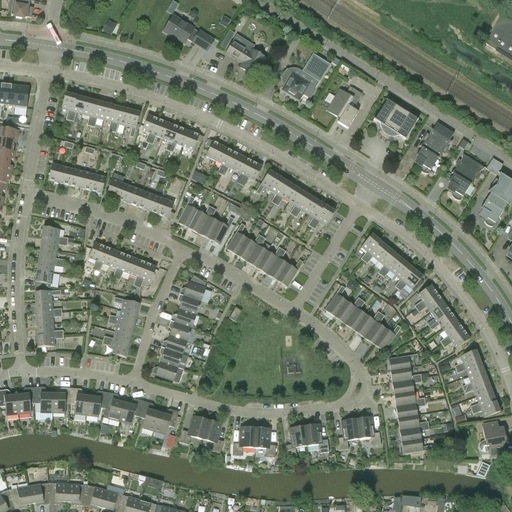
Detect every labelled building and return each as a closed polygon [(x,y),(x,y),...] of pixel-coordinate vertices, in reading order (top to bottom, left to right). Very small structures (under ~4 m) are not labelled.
[(30,2),(20,0),(8,0),(6,14),(11,15),(10,16),(15,17),(15,18),(21,19),(22,18),(27,19),(27,18),(31,19),(32,13),(28,12),(30,2)] [(187,40),(192,43),(206,52),(214,41),(199,32),(198,33),(193,30),(193,29),(173,16),(163,32),(172,38),(172,37),(184,45),(187,40)] [(511,60),(511,21),(503,16),(486,44),(511,60)] [(224,17),(219,24),(226,28),(230,21),(224,17)] [(113,31),(105,27),(102,32),(110,36),(113,31)] [(250,53),(232,42),(226,53),(243,64),(240,68),(254,77),(265,59),(251,50),(250,53)] [(281,79),(281,80),(281,79),(284,81),(285,84),(281,91),(298,101),(303,95),(309,99),(330,66),(312,55),(302,72),(300,71),(298,70),(295,69),(293,69),(291,69),(289,70),(287,70),(285,71),(284,73),(282,75),(281,77),(281,79)] [(331,64),(337,67),(340,62),(334,59),(331,64)] [(339,68),(337,72),(344,76),(346,73),(339,68)] [(16,86),(6,85),(4,105),(14,106),(16,86)] [(29,88),(16,86),(14,108),(26,110),(29,88)] [(339,90),(326,112),(339,120),(337,123),(347,129),(358,113),(348,106),(351,102),(355,105),(362,95),(351,89),(347,95),(339,90)] [(68,112),(65,121),(69,122),(76,97),(65,94),(61,110),(68,112)] [(73,123),(75,116),(75,114),(82,115),(86,99),(76,97),(69,122),(73,123)] [(89,117),(86,126),(90,127),(97,102),(86,99),(82,115),(89,117)] [(389,142),(392,142),(392,138),(393,138),(395,138),(397,137),(398,137),(405,141),(418,121),(386,100),(373,121),(379,125),(380,129),(381,131),(378,133),(377,132),(377,133),(377,134),(379,136),(381,138),(384,140),(386,141),(389,142)] [(94,128),(96,122),(97,119),(103,121),(107,105),(97,102),(90,127),(94,128)] [(110,123),(108,132),(111,133),(118,108),(107,105),(103,121),(110,123)] [(115,134),(117,128),(118,125),(124,127),(129,111),(118,108),(111,133),(115,134)] [(133,139),(135,132),(140,114),(129,111),(124,127),(131,128),(129,137),(133,139)] [(148,134),(145,143),(148,144),(158,120),(147,116),(141,131),(148,134)] [(152,146),(154,140),(156,137),(162,140),(168,124),(158,120),(148,144),(152,146)] [(168,142),(165,151),(169,152),(178,128),(168,124),(162,140),(168,142)] [(420,168),(419,170),(419,171),(420,172),(421,173),(423,174),(424,175),(426,175),(427,175),(437,159),(440,161),(442,152),(444,148),(452,142),(450,141),(454,134),(437,124),(433,130),(430,129),(428,138),(426,141),(418,147),(421,149),(416,157),(418,158),(414,164),(420,168)] [(1,128),(0,132),(0,139),(13,142),(14,139),(17,139),(18,131),(1,128)] [(172,154),(175,148),(176,145),(183,148),(189,132),(178,128),(169,152),(172,154)] [(189,132),(183,148),(193,152),(196,142),(200,144),(202,138),(189,132)] [(0,150),(14,153),(16,145),(13,145),(13,142),(0,139),(0,150)] [(463,140),(461,142),(458,147),(464,150),(468,143),(463,140)] [(205,157),(215,162),(222,147),(209,141),(206,146),(209,148),(205,157)] [(221,165),(217,174),(220,175),(232,152),(222,147),(215,162),(221,165)] [(14,153),(0,150),(0,161),(9,163),(10,160),(13,160),(14,153)] [(224,177),(227,172),(228,169),(235,172),(242,157),(232,152),(220,175),(224,177)] [(470,186),(472,187),(475,178),(477,175),(484,168),(463,155),(460,164),(458,167),(451,174),(453,175),(470,186)] [(241,175),(236,184),(240,186),(252,162),(242,157),(235,172),(241,175)] [(485,170),(489,172),(496,176),(502,166),(492,159),(485,170)] [(9,166),(9,163),(0,161),(0,172),(11,174),(12,167),(9,166)] [(254,182),(262,167),(252,162),(240,186),(244,187),(248,179),(254,182)] [(58,184),(62,168),(51,165),(47,181),(58,184)] [(62,168),(58,184),(69,186),(73,170),(62,168)] [(73,170),(69,186),(80,189),(84,173),(73,170)] [(9,182),(11,174),(0,172),(0,183),(6,184),(6,181),(9,182)] [(195,172),(191,178),(202,183),(205,177),(195,172)] [(269,172),(255,193),(259,196),(264,188),(269,191),(278,177),(269,172)] [(84,173),(80,189),(90,192),(94,176),(84,173)] [(114,174),(111,181),(106,196),(116,200),(122,184),(124,178),(114,174)] [(490,228),(492,228),(503,211),(502,211),(506,205),(509,206),(511,197),(511,196),(511,182),(499,174),(497,183),(495,187),(488,193),(491,195),(486,201),(480,209),(483,211),(479,217),(485,221),(483,222),(484,224),(485,225),(486,226),(487,227),(489,227),(490,228)] [(460,202),(468,189),(470,186),(453,175),(448,183),(450,184),(446,190),(452,194),(451,196),(452,199),(454,200),(457,201),(460,202)] [(94,176),(90,192),(101,194),(105,179),(94,176)] [(276,195),(271,203),(274,205),(287,183),(278,177),(269,191),(276,195)] [(277,207),(281,202),(282,199),(288,203),(297,189),(287,183),(274,205),(277,207)] [(122,184),(116,200),(126,204),(132,188),(122,184)] [(132,188),(126,204),(137,208),(142,192),(132,188)] [(294,207),(289,215),(292,217),(306,195),(297,189),(288,203),(294,207)] [(142,192),(137,208),(147,211),(153,196),(142,192)] [(296,219),(299,214),(301,211),(307,215),(316,201),(306,195),(292,217),(296,219)] [(153,196),(147,211),(157,215),(163,200),(153,196)] [(190,208),(194,200),(190,198),(177,223),(188,229),(197,212),(190,208)] [(163,200),(157,215),(171,221),(174,215),(170,213),(173,204),(163,200)] [(313,218),(308,226),(311,229),(325,207),(316,201),(307,215),(313,218)] [(206,207),(202,214),(197,212),(188,229),(198,235),(208,217),(212,210),(206,207)] [(314,231),(318,225),(319,223),(326,226),(334,213),(325,207),(311,229),(314,231)] [(208,217),(198,235),(209,240),(218,223),(212,220),(216,212),(212,210),(208,217)] [(220,246),(233,220),(230,218),(225,227),(218,223),(209,240),(220,246)] [(240,235),(245,227),(241,225),(225,250),(236,256),(246,239),(240,235)] [(68,239),(61,238),(58,238),(59,231),(43,228),(41,239),(67,243),(68,239)] [(253,244),(246,239),(236,256),(246,263),(262,237),(258,235),(253,244)] [(363,262),(380,242),(371,235),(361,248),(366,252),(360,260),(363,262)] [(265,240),(262,237),(246,263),(256,269),(267,252),(270,247),(263,243),(265,240)] [(57,246),(60,246),(66,247),(67,243),(41,239),(40,250),(56,253),(57,246)] [(366,265),(371,260),(372,258),(378,262),(388,249),(380,242),(363,262),(366,265)] [(95,262),(94,265),(92,271),(95,272),(105,248),(94,244),(88,259),(95,262)] [(99,274),(102,265),(109,267),(115,252),(105,248),(95,272),(99,274)] [(274,256),(267,252),(256,269),(266,276),(282,250),(279,248),(274,256)] [(383,266),(381,269),(377,274),(380,276),(397,256),(388,249),(378,262),(383,266)] [(64,261),(58,260),(55,259),(56,253),(40,250),(38,261),(64,265),(64,261)] [(286,252),(282,250),(266,276),(277,282),(287,265),(280,261),(286,252)] [(115,270),(114,273),(112,279),(116,280),(125,256),(115,252),(109,267),(115,270)] [(127,280),(129,275),(135,260),(125,256),(116,280),(119,281),(121,278),(127,280)] [(383,279),(387,274),(389,271),(395,276),(405,263),(397,256),(380,276),(383,279)] [(136,278),(135,281),(132,287),(136,288),(145,264),(135,260),(129,275),(136,278)] [(54,267),(57,268),(63,269),(64,265),(38,261),(36,272),(53,274),(54,267)] [(299,261),(294,269),(287,265),(277,282),(287,288),(302,263),(299,261)] [(397,290),(413,270),(405,263),(395,276),(400,280),(394,288),(397,290)] [(148,288),(150,283),(156,268),(145,264),(136,288),(133,296),(139,298),(141,289),(140,289),(141,286),(148,288)] [(412,290),(422,277),(413,270),(397,290),(400,293),(406,285),(412,290)] [(63,283),(61,282),(52,281),(53,274),(36,272),(35,283),(63,287),(63,283)] [(185,291),(181,290),(179,296),(204,304),(205,301),(201,300),(205,289),(204,289),(205,284),(193,277),(189,284),(188,283),(185,291)] [(416,310),(437,295),(430,286),(417,296),(421,302),(414,307),(416,310)] [(334,318),(346,302),(339,297),(345,290),(341,287),(324,311),(334,318)] [(60,292),(54,292),(34,293),(35,304),(51,303),(51,296),(60,296),(68,295),(67,289),(60,289),(60,292)] [(437,295),(416,310),(418,314),(426,308),(430,314),(443,304),(437,295)] [(178,310),(196,316),(199,306),(203,307),(204,304),(179,296),(177,301),(181,303),(178,310)] [(113,302),(122,305),(120,312),(136,316),(139,305),(123,301),(114,298),(113,302)] [(346,302),(334,318),(344,325),(361,301),(358,299),(352,307),(346,302)] [(361,301),(344,325),(354,332),(365,316),(359,311),(364,303),(361,301)] [(61,310),(52,310),(51,303),(35,304),(36,315),(61,314),(61,310)] [(443,304),(430,314),(434,319),(426,325),(429,328),(450,313),(443,304)] [(234,323),(241,312),(235,308),(228,319),(234,323)] [(196,316),(178,310),(176,318),(172,316),(170,322),(191,329),(195,331),(196,328),(192,326),(196,316)] [(108,320),(133,327),(136,316),(120,312),(118,318),(109,316),(108,320)] [(365,316),(354,332),(364,339),(381,315),(377,313),(372,320),(365,316)] [(431,331),(436,328),(439,326),(443,331),(456,322),(450,313),(429,328),(431,331)] [(52,318),(62,318),(61,314),(36,315),(36,326),(53,325),(52,318)] [(381,315),(364,339),(373,346),(385,330),(378,325),(384,317),(381,315)] [(115,333),(130,337),(133,327),(108,320),(107,324),(116,326),(115,333)] [(169,336),(186,343),(191,329),(170,322),(168,328),(172,329),(169,336)] [(456,322),(443,331),(447,337),(439,343),(442,346),(463,331),(456,322)] [(62,332),(53,332),(53,325),(36,326),(37,337),(63,335),(62,332)] [(397,326),(393,332),(391,334),(385,330),(373,346),(383,353),(400,329),(397,326)] [(456,349),(469,340),(463,331),(442,346),(444,349),(452,344),(456,349)] [(103,341),(128,348),(130,337),(115,333),(113,339),(104,337),(103,341)] [(54,340),(63,340),(63,335),(37,337),(38,348),(54,347),(54,340)] [(186,343),(169,336),(166,344),(163,343),(161,348),(182,356),(182,355),(183,353),(186,343)] [(128,348),(103,341),(102,345),(111,347),(109,354),(125,359),(128,348)] [(162,355),(160,363),(183,371),(188,357),(182,355),(182,356),(161,348),(159,354),(162,355)] [(455,371),(479,362),(475,351),(460,357),(463,364),(454,367),(455,371)] [(417,355),(410,356),(388,360),(390,372),(409,369),(408,361),(417,360),(417,355)] [(479,362),(455,371),(457,375),(465,371),(468,378),(483,372),(479,362)] [(173,382),(177,384),(179,384),(183,371),(160,363),(157,370),(153,369),(151,375),(155,376),(173,383),(173,382)] [(450,370),(448,364),(441,367),(443,373),(450,370)] [(392,384),(421,379),(420,375),(411,377),(409,369),(390,372),(392,384)] [(470,384),(468,385),(462,388),(463,391),(487,382),(483,372),(468,378),(470,384)] [(393,396),(413,393),(412,385),(421,383),(421,379),(392,384),(393,396)] [(464,395),(471,393),(473,392),(476,398),(491,392),(487,382),(463,391),(464,395)] [(16,396),(18,416),(30,414),(29,405),(34,404),(34,388),(24,389),(25,395),(16,396)] [(34,388),(34,404),(40,404),(40,414),(52,414),(52,395),(43,394),(44,388),(34,388)] [(69,405),(71,389),(61,388),(61,395),(52,395),(52,414),(64,414),(64,405),(69,405)] [(86,417),(88,397),(80,396),(80,390),(71,389),(69,405),(75,405),(73,415),(86,417)] [(0,391),(0,407),(5,407),(6,417),(18,416),(16,396),(7,397),(7,391),(0,391)] [(88,397),(86,417),(98,418),(99,409),(104,409),(107,394),(98,392),(97,398),(88,397)] [(491,392),(476,398),(478,405),(469,408),(471,412),(495,402),(491,392)] [(395,408),(424,403),(424,399),(414,401),(413,393),(393,396),(395,408)] [(119,423),(124,404),(115,402),(117,396),(107,394),(104,409),(102,419),(119,423)] [(139,418),(143,403),(134,400),(132,406),(124,404),(119,423),(131,426),(133,416),(139,418)] [(484,419),(499,413),(495,402),(471,412),(472,415),(481,412),(484,419)] [(153,433),(159,414),(150,411),(152,405),(143,403),(139,418),(144,420),(141,429),(153,433)] [(397,419),(417,416),(416,409),(425,407),(424,403),(395,408),(397,419)] [(178,413),(169,410),(167,416),(159,414),(153,433),(165,436),(168,427),(173,428),(178,413)] [(464,415),(455,418),(457,426),(466,423),(464,415)] [(427,423),(421,424),(418,424),(417,416),(397,419),(399,431),(428,427),(427,423)] [(199,419),(192,417),(188,433),(182,432),(179,444),(188,446),(190,437),(201,441),(207,421),(206,421),(206,423),(199,421),(199,419)] [(356,422),(356,420),(358,440),(370,439),(371,447),(381,446),(379,434),(373,435),(371,418),(364,419),(364,421),(356,422)] [(348,421),(341,422),(343,439),(337,440),(339,452),(348,450),(347,442),(358,440),(356,420),(355,420),(356,422),(348,423),(348,421)] [(207,423),(207,421),(201,441),(213,444),(211,452),(220,455),(223,443),(217,441),(221,425),(214,423),(214,425),(207,423)] [(483,433),(485,441),(483,441),(479,444),(478,448),(481,452),(485,453),(489,452),(490,459),(504,457),(502,444),(505,444),(502,429),(497,430),(496,424),(482,426),(483,433)] [(304,429),(304,427),(307,447),(308,453),(319,451),(319,454),(329,453),(327,441),(321,442),(319,425),(312,426),(312,428),(304,429)] [(296,428),(289,429),(291,446),(285,447),(287,459),(296,458),(295,449),(307,447),(304,427),(304,429),(296,430),(296,428)] [(401,443),(420,440),(419,432),(429,431),(428,427),(399,431),(401,443)] [(247,429),(239,428),(239,445),(233,445),(232,457),(241,457),(242,449),(254,449),(255,429),(254,429),(254,431),(247,430),(247,429)] [(255,431),(255,429),(254,449),(265,450),(265,459),(274,459),(275,447),(269,446),(270,430),(263,430),(262,431),(255,431)] [(403,455),(432,451),(431,447),(422,448),(420,440),(401,443),(403,455)] [(484,478),(490,466),(482,463),(477,475),(476,476),(484,478)] [(160,491),(162,482),(146,478),(144,486),(160,491)] [(28,488),(31,505),(36,504),(39,506),(39,507),(49,505),(47,484),(28,488)] [(61,503),(66,503),(67,485),(47,484),(49,505),(59,505),(61,503)] [(67,485),(66,503),(71,503),(73,506),(83,507),(87,486),(67,485)] [(96,507),(101,509),(106,492),(87,486),(83,507),(93,510),(93,509),(96,507)] [(26,506),(31,505),(28,488),(7,491),(14,511),(24,509),(24,508),(26,506)] [(0,495),(0,511),(11,511),(14,511),(7,491),(0,495)] [(118,511),(122,496),(106,492),(101,509),(106,510),(106,511),(118,511)] [(136,511),(139,501),(122,496),(118,511),(136,511)] [(420,499),(401,497),(400,506),(419,508),(420,499)] [(154,511),(156,506),(139,501),(136,511),(154,511)]
